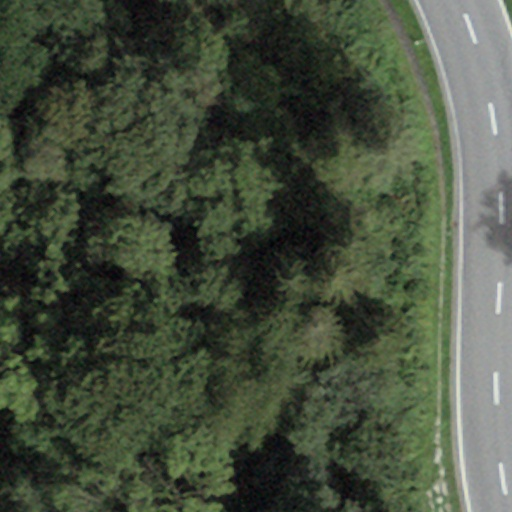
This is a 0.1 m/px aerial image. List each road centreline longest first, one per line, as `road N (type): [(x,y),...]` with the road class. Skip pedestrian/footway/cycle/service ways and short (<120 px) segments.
road 1 (secondary): [(462,0),(485,39),(511,236)]
road 2 (secondary): [(511,239),(503,444),(511,476)]
